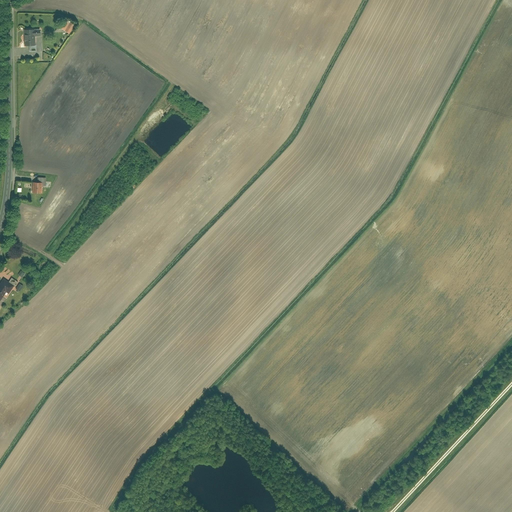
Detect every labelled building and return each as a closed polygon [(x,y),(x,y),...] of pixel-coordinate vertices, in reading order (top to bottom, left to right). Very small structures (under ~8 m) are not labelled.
[(70,23),(63,18),(58,26),(70,33),(75,25),(70,22),(70,23)] [(25,30),(25,45),(31,45),(31,50),(38,50),(37,36),(42,36),(42,29),(25,30)] [(48,177),(39,177),(39,182),(44,182),(44,186),(47,186),(48,177)] [(44,186),(44,182),(39,182),(34,182),(33,192),(43,193),(44,186)] [(12,277),(9,282),(14,285),(13,286),(15,287),(18,282),(12,277)] [(9,282),(3,278),(0,283),(0,300),(0,301),(6,292),(9,293),(13,286),(14,285),(9,282)]
